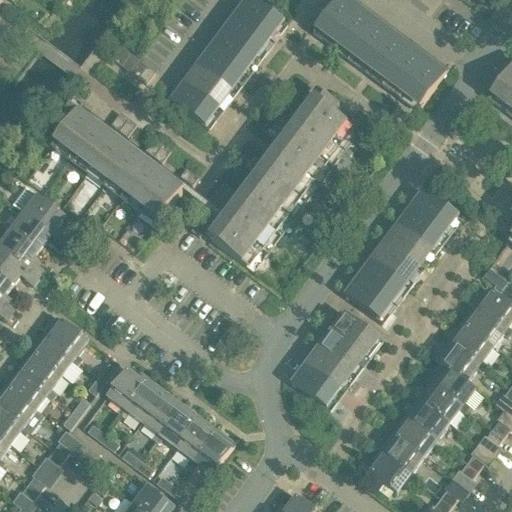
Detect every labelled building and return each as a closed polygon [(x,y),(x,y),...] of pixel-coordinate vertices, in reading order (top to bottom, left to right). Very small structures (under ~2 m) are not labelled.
[(236,19),(273,47),(287,28),(250,0),(236,19)] [(332,49),(360,12),(344,0),(339,0),(314,36),(332,49)] [(349,62),(377,25),(360,12),(332,49),(349,62)] [(223,36),(260,64),(273,47),(236,19),(223,36)] [(367,75),(394,38),(377,25),(349,62),(367,75)] [(210,53),(247,81),(260,64),(223,36),(210,53)] [(384,88),(412,51),(394,38),(367,75),(384,88)] [(401,101),(429,64),(412,51),(384,88),(401,101)] [(122,70),(131,58),(123,52),(114,63),(122,70)] [(197,71),(234,98),(247,81),(210,53),(197,71)] [(131,76),(140,64),(131,58),(122,70),(131,76)] [(139,82),(148,70),(140,64),(131,76),(139,82)] [(429,64),(401,101),(419,114),(447,77),(429,64)] [(148,70),(139,82),(146,88),(155,76),(148,70)] [(507,115),(511,107),(511,70),(489,101),(507,115)] [(184,88),(221,116),(234,98),(197,71),(184,88)] [(208,134),(221,116),(184,88),(171,106),(208,134)] [(211,244),(249,274),(355,134),(353,133),(359,125),(316,92),(309,101),(315,105),(211,244)] [(160,227),(183,195),(79,118),(84,112),(75,105),(59,125),(68,131),(55,148),(160,227)] [(271,122),(283,130),(287,125),(275,116),(271,122)] [(120,134),(129,123),(121,117),(112,128),(120,134)] [(267,127),(279,136),(283,130),(271,122),(267,127)] [(129,123),(120,134),(128,140),(137,128),(129,123)] [(275,141),(279,136),(267,127),(262,132),(275,141)] [(154,160),(163,148),(155,143),(147,154),(154,160)] [(163,148),(154,160),(162,166),(171,154),(163,148)] [(251,173),(259,162),(247,153),(239,164),(251,173)] [(192,189),(198,181),(187,173),(181,180),(192,189)] [(442,198),(447,192),(449,189),(439,181),(432,191),(442,198)] [(219,190),(231,199),(235,194),(223,185),(219,190)] [(215,196),(227,205),(231,199),(219,190),(215,196)] [(65,220),(27,191),(13,211),(20,216),(65,249),(71,241),(57,230),(65,220)] [(410,213),(447,241),(461,222),(424,195),(410,213)] [(223,210),(227,205),(215,196),(211,201),(223,210)] [(434,258),(447,241),(410,213),(397,230),(434,258)] [(21,222),(11,236),(38,256),(46,245),(60,256),(65,249),(20,216),(17,220),(21,222)] [(200,241),(209,228),(201,222),(192,235),(200,241)] [(422,276),(434,258),(397,230),(384,247),(422,276)] [(31,265),(38,256),(11,236),(1,250),(0,249),(0,254),(40,283),(46,275),(31,265)] [(409,293),(422,276),(384,247),(371,265),(409,293)] [(34,290),(40,283),(0,254),(0,280),(13,290),(20,280),(34,290)] [(396,310),(409,293),(371,265),(358,282),(396,310)] [(5,300),(13,290),(0,280),(0,307),(14,318),(20,310),(5,300)] [(382,328),(396,310),(358,282),(345,300),(382,328)] [(511,292),(506,288),(501,296),(511,304),(511,292)] [(474,312),(510,339),(511,336),(511,334),(509,332),(511,327),(511,311),(492,297),(485,307),(481,304),(474,312)] [(0,319),(8,325),(14,318),(0,307),(0,319)] [(507,342),(510,339),(474,312),(462,329),(493,352),(503,339),(507,342)] [(368,363),(382,345),(345,317),(332,336),(368,363)] [(58,322),(44,340),(79,366),(83,362),(79,360),(78,359),(85,350),(89,345),(63,325),(62,325),(58,322)] [(483,366),(493,352),(462,329),(448,347),(484,373),(487,369),(483,366)] [(356,381),(368,363),(332,336),(319,353),(356,381)] [(77,369),(79,366),(44,340),(31,357),(62,380),(73,366),(77,369)] [(448,347),(436,364),(444,370),(444,369),(468,387),(468,386),(477,374),(481,377),(484,373),(448,347)] [(343,398),(356,381),(319,353),(306,370),(343,398)] [(52,394),(62,380),(31,357),(19,374),(54,400),(57,397),(52,394)] [(99,381),(106,387),(116,373),(109,368),(99,381)] [(476,392),(468,386),(468,387),(444,369),(444,370),(430,388),(466,415),(469,411),(465,408),(476,392)] [(329,416),(343,398),(306,370),(292,388),(329,416)] [(51,404),(54,400),(19,374),(6,391),(37,414),(47,401),(51,404)] [(122,420),(150,384),(141,377),(138,382),(127,374),(107,401),(122,412),(118,417),(122,420)] [(97,400),(106,387),(99,381),(89,394),(97,400)] [(143,428),(167,396),(150,384),(122,420),(126,422),(129,418),(143,428)] [(463,419),(466,415),(430,388),(418,405),(449,428),(459,415),(463,419)] [(0,398),(0,414),(28,435),(31,438),(45,420),(37,414),(6,391),(0,398)] [(156,446),(184,409),(167,396),(143,428),(156,438),(153,443),(156,446)] [(74,415),(81,421),(90,408),(83,403),(74,415)] [(439,442),(449,428),(418,405),(405,422),(441,449),(444,445),(439,442)] [(177,453),(201,422),(184,409),(156,446),(160,448),(164,444),(177,453)] [(25,439),(28,435),(0,414),(0,440),(11,449),(21,435),(25,439)] [(71,434),(81,421),(74,415),(63,429),(71,434)] [(191,471),(218,435),(201,422),(177,453),(191,463),(187,468),(191,471)] [(438,453),(441,449),(405,422),(392,439),(424,463),(434,449),(438,453)] [(492,434),(504,443),(510,433),(499,425),(492,434)] [(102,446),(108,439),(95,430),(90,437),(102,446)] [(498,451),(504,443),(492,434),(487,442),(498,451)] [(218,435),(191,471),(194,474),(198,469),(212,480),(236,448),(218,435)] [(108,439),(102,446),(114,456),(120,448),(108,439)] [(413,476),(424,463),(392,439),(379,457),(415,484),(418,480),(413,476)] [(1,462),(11,449),(0,440),(0,467),(2,469),(5,466),(1,462)] [(54,455),(65,463),(72,455),(61,447),(54,455)] [(59,472),(59,471),(65,463),(54,455),(48,464),(59,472)] [(136,472),(142,465),(128,455),(123,462),(136,472)] [(413,487),(415,484),(379,457),(374,464),(379,467),(371,478),(383,487),(393,494),(397,498),(408,484),(413,487)] [(467,469),(478,477),(485,468),(474,460),(467,469)] [(142,465),(136,472),(149,482),(154,475),(142,465)] [(472,485),(478,477),(467,469),(461,477),(472,485)] [(40,497),(45,491),(46,489),(35,481),(29,489),(40,497)] [(171,498),(176,491),(162,481),(157,488),(171,498)] [(110,491),(103,486),(97,494),(104,499),(110,491)] [(393,494),(383,487),(379,493),(388,500),(393,494)] [(33,506),(34,505),(40,497),(29,489),(22,498),(33,506)] [(174,511),(175,511),(147,490),(136,505),(133,503),(130,506),(137,511),(174,511)] [(176,491),(171,498),(184,508),(189,501),(176,491)] [(441,503),(452,511),(459,503),(448,494),(441,503)] [(93,496),(89,503),(96,508),(97,507),(99,508),(102,505),(100,503),(101,501),(93,496)] [(281,511),(311,511),(297,500),(288,511),(284,508),(281,511)] [(137,511),(130,506),(126,503),(119,511),(137,511)] [(435,511),(451,511),(452,511),(441,503),(435,511)]
